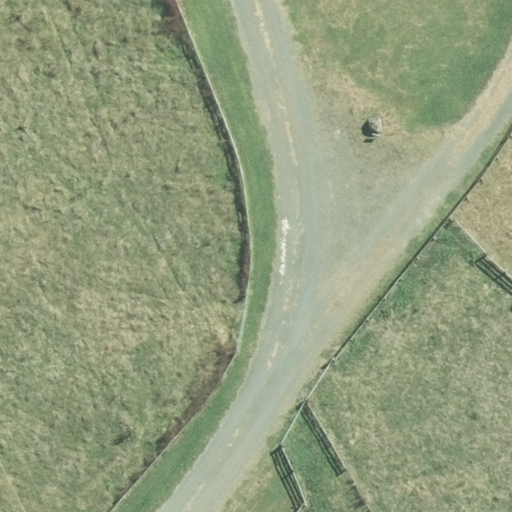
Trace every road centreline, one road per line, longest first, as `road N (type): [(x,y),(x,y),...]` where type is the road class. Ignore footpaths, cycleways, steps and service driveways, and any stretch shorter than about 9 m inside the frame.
road 1 (unclassified): [(271,0),(374,286)]
road 2 (unclassified): [(374,286),(193,511)]
road 3 (unclassified): [(374,286),(511,101)]
